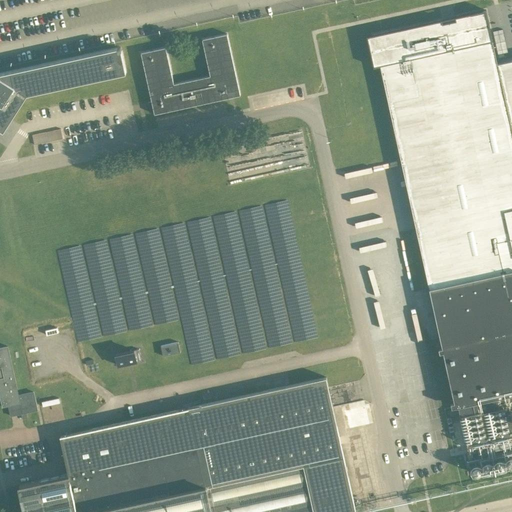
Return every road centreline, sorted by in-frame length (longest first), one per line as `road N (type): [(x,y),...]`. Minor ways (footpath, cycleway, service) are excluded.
road 1 (unclassified): [(364,349),(313,120),(293,109),(0,173)]
road 2 (unclassified): [(0,439),(364,349)]
road 3 (unclassified): [(396,511),(364,349)]
